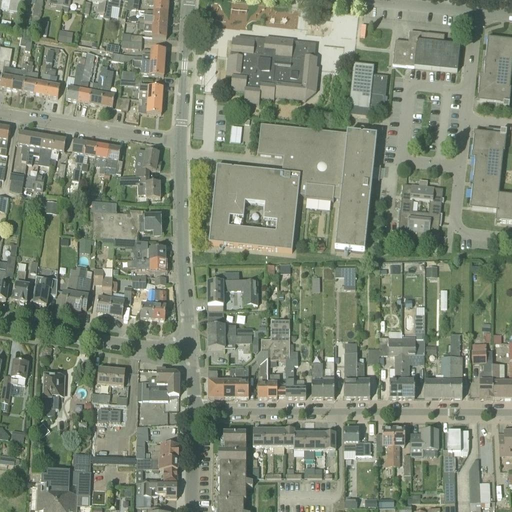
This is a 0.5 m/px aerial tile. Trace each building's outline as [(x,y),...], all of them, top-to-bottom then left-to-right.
[(2,0),(1,11),(20,14),(22,1),(22,0),(2,0)] [(43,2),(35,0),(31,25),(39,26),(43,2)] [(57,0),(56,11),(62,13),(64,0),(57,0)] [(64,0),(62,13),(68,14),(70,0),(64,0)] [(104,15),(105,5),(106,0),(92,0),(92,3),(99,4),(97,14),(104,15)] [(106,0),(105,5),(104,15),(103,20),(109,21),(111,9),(119,11),(121,2),(122,2),(122,0),(106,0)] [(154,13),(168,14),(169,1),(159,0),(147,0),(147,7),(154,8),(154,13)] [(209,8),(209,19),(243,19),(243,8),(209,8)] [(145,26),(153,26),(167,27),(168,14),(154,13),(145,13),(145,21),(138,20),(138,25),(145,26)] [(166,41),(167,27),(153,26),(152,40),(166,41)] [(60,32),(59,42),(73,44),(74,33),(60,32)] [(492,40),(510,42),(511,35),(493,33),(492,40)] [(393,67),(457,74),(460,48),(443,46),(444,38),(410,34),(408,44),(395,43),(393,67)] [(316,46),(293,44),(293,43),(265,40),(265,44),(261,44),(261,41),(237,39),(236,41),(232,41),(231,59),(228,58),(226,76),(232,76),(231,93),(245,95),(244,105),(259,107),(260,101),(274,103),(274,100),(305,103),(306,96),(308,94),(316,95),(318,70),(315,70),(316,60),(314,60),(316,46)] [(480,90),(480,91),(478,92),(478,97),(480,100),(480,104),(490,105),(490,109),(496,109),(509,111),(511,90),(505,90),(505,93),(501,93),(503,81),(506,81),(510,42),(490,40),(489,44),(487,46),(486,51),(487,53),(487,54),(486,55),(485,60),(487,63),(487,69),(484,71),(483,77),(482,77),(482,81),(479,83),(479,88),(480,90)] [(142,45),(130,44),(122,44),(121,50),(142,52),(142,45)] [(0,89),(0,90),(12,92),(14,80),(15,71),(9,70),(12,52),(0,50),(0,51),(0,63),(5,64),(0,89)] [(124,63),(132,63),(150,65),(165,65),(165,52),(151,51),(151,57),(142,56),(142,59),(125,58),(124,63)] [(124,65),(124,63),(125,58),(112,55),(111,63),(124,65)] [(87,56),(84,68),(81,89),(78,104),(89,106),(91,94),(87,93),(89,85),(86,84),(89,69),(89,70),(92,57),(87,56)] [(165,65),(150,65),(132,63),(132,70),(141,71),(141,78),(164,79),(165,65)] [(353,65),(348,117),(369,120),(370,110),(384,112),(387,79),(373,77),(374,68),(353,65)] [(15,71),(14,80),(12,92),(23,94),(25,82),(28,67),(23,66),(22,73),(15,71)] [(28,67),(25,82),(23,94),(34,97),(37,84),(38,76),(32,75),(33,68),(28,67)] [(77,67),(74,81),(73,90),(68,90),(66,102),(78,104),(81,89),(84,68),(77,67)] [(41,85),(37,84),(34,97),(46,99),(48,86),(51,71),(46,70),(45,77),(42,76),(41,85)] [(51,71),(48,86),(46,99),(58,101),(60,88),(55,87),(57,79),(55,78),(56,72),(51,71)] [(107,73),(106,78),(104,93),(101,108),(113,111),(115,98),(109,97),(113,74),(107,73)] [(121,81),(134,83),(135,75),(122,74),(121,81)] [(91,94),(89,106),(101,108),(104,93),(106,78),(99,76),(98,86),(93,85),(91,94)] [(139,102),(141,102),(148,102),(148,103),(162,103),(163,90),(149,89),(142,88),(142,83),(134,83),(134,88),(140,89),(139,102)] [(130,101),(118,99),(115,111),(127,113),(130,101)] [(148,103),(147,107),(140,107),(138,115),(147,116),(161,117),(162,103),(148,103)] [(376,139),(367,138),(357,137),(347,136),(312,132),(274,128),(261,127),(258,156),(283,159),(283,166),(282,175),(257,172),(256,172),(254,172),(217,168),(209,246),(292,254),(298,197),(304,198),(304,201),(307,201),(331,204),(333,204),(334,201),(340,202),(339,213),(337,226),(336,239),(335,252),(344,253),(354,254),(364,255),(370,199),(372,180),(373,175),(373,170),(376,139)] [(0,153),(0,156),(6,158),(10,130),(0,128),(0,141),(2,142),(0,153)] [(477,163),(474,165),(474,170),(475,172),(475,173),(473,174),(473,179),(475,182),(475,188),(472,190),(471,196),(472,197),(472,198),(471,199),(470,204),(472,207),(472,211),(493,213),(498,162),(494,161),(496,149),(499,150),(498,153),(504,153),(506,133),(493,132),(487,131),(487,135),(476,134),(476,138),(473,140),(473,145),(474,147),(472,149),(472,154),(474,156),(474,160),(477,161),(477,163)] [(26,163),(29,149),(31,136),(19,134),(17,147),(22,148),(21,156),(23,156),(22,163),(26,163)] [(43,138),(31,136),(29,149),(26,163),(26,166),(31,167),(33,158),(39,159),(41,151),(43,138)] [(54,140),(43,138),(41,151),(39,159),(46,160),(45,169),(49,169),(51,161),(54,140)] [(66,142),(54,140),(51,161),(57,162),(59,154),(64,154),(66,142)] [(81,172),(83,165),(84,158),(86,145),(74,143),(72,156),(77,156),(76,164),(78,165),(77,172),(75,171),(73,184),(79,185),(81,172)] [(95,159),(97,147),(86,145),(84,158),(95,159)] [(107,161),(109,149),(97,147),(95,159),(100,160),(99,168),(101,168),(100,175),(105,176),(107,161)] [(107,161),(105,176),(110,177),(110,175),(121,176),(123,164),(119,163),(121,151),(109,149),(107,161)] [(136,171),(136,180),(148,179),(148,172),(156,173),(160,173),(161,165),(158,164),(159,156),(146,154),(138,152),(136,162),(138,162),(136,171)] [(56,181),(63,182),(66,167),(59,166),(56,181)] [(23,195),(25,180),(12,178),(10,193),(23,195)] [(34,191),(36,180),(28,178),(26,190),(34,191)] [(148,179),(136,180),(120,180),(119,188),(139,188),(139,197),(147,197),(146,201),(160,201),(160,185),(149,186),(148,179)] [(36,180),(34,191),(43,192),(45,181),(36,180)] [(427,183),(423,183),(419,182),(419,189),(403,187),(402,196),(400,196),(400,200),(401,200),(400,212),(398,211),(397,223),(399,224),(398,233),(414,234),(413,241),(421,242),(422,235),(438,237),(439,228),(441,228),(442,216),(440,216),(441,205),(443,205),(444,200),(442,200),(443,191),(427,190),(427,183)] [(511,201),(498,200),(497,210),(495,221),(499,221),(501,224),(506,224),(508,223),(509,223),(510,225),(511,224),(511,201)] [(48,202),(46,214),(58,215),(59,204),(48,202)] [(117,206),(100,206),(91,205),(93,241),(114,242),(126,243),(135,243),(137,243),(137,235),(153,235),(153,238),(161,238),(161,218),(143,218),(143,214),(129,213),(129,217),(116,216),(117,206)] [(474,211),(473,218),(492,220),(493,213),(474,211)] [(92,254),(92,241),(81,240),(80,254),(92,254)] [(114,249),(126,250),(126,252),(136,252),(135,243),(126,243),(114,242),(114,249)] [(150,250),(141,251),(141,263),(165,263),(165,251),(150,251),(150,250)] [(0,273),(0,301),(2,301),(2,302),(5,303),(8,288),(2,287),(3,281),(6,279),(13,280),(16,259),(8,258),(6,274),(0,273)] [(141,263),(136,263),(136,271),(150,271),(150,275),(165,275),(165,263),(141,263)] [(30,275),(36,276),(37,276),(38,265),(32,264),(30,275)] [(19,265),(14,303),(20,304),(20,306),(24,307),(25,305),(27,305),(29,288),(24,287),(26,274),(25,274),(26,267),(19,265)] [(427,269),(427,279),(437,279),(437,269),(427,269)] [(66,311),(73,312),(76,296),(78,280),(76,279),(77,270),(76,273),(71,272),(70,279),(69,278),(67,294),(63,294),(61,308),(66,309),(66,311)] [(78,280),(76,296),(73,312),(81,313),(81,311),(87,312),(89,298),(83,297),(87,272),(77,270),(76,279),(78,280)] [(346,270),(345,280),(345,292),(357,292),(357,270),(346,270)] [(96,316),(109,318),(111,302),(112,295),(112,294),(112,284),(113,278),(103,278),(103,272),(95,272),(94,287),(102,287),(102,294),(104,294),(104,300),(99,300),(96,316)] [(46,308),(48,298),(48,296),(57,298),(57,282),(36,279),(33,296),(35,297),(34,306),(36,306),(36,308),(40,309),(41,307),(46,308)] [(132,279),(132,291),(146,291),(146,279),(132,279)] [(224,314),(223,298),(223,293),(244,293),(244,309),(258,308),(257,283),(207,285),(208,315),(224,314)] [(124,304),(111,302),(109,318),(122,320),(124,306),(130,307),(131,300),(132,291),(125,290),(124,300),(125,300),(124,304)] [(153,322),(154,307),(153,307),(155,293),(149,292),(148,307),(142,307),(141,321),(153,322)] [(166,294),(160,294),(155,293),(153,307),(154,307),(153,322),(165,323),(166,308),(166,294)] [(286,361),(286,385),(285,399),(285,401),(306,401),(306,391),(302,391),(302,389),(294,389),(294,369),(298,369),(298,361),(289,361),(290,322),(271,322),(271,342),(261,342),(261,354),(267,353),(268,363),(279,362),(286,361)] [(225,328),(208,329),(208,340),(235,339),(252,339),(252,330),(235,331),(235,333),(225,333),(225,328)] [(450,401),(462,401),(462,384),(457,384),(457,378),(461,378),(461,360),(459,360),(459,337),(451,337),(450,361),(450,401)] [(252,339),(235,339),(208,340),(208,351),(225,351),(225,346),(235,346),(235,345),(252,345),(252,339)] [(402,339),(402,340),(402,347),(402,401),(414,401),(414,383),(408,383),(409,358),(424,358),(424,356),(424,348),(425,343),(415,343),(415,339),(402,339)] [(390,383),(390,401),(402,401),(402,347),(402,340),(388,340),(388,341),(380,341),(380,351),(380,358),(396,358),(396,383),(390,383)] [(380,366),(380,358),(380,351),(367,351),(367,366),(380,366)] [(344,383),(344,401),(357,401),(357,361),(357,352),(347,352),(346,361),(345,361),(345,383),(344,383)] [(480,377),(479,384),(479,401),(484,401),(484,402),(492,402),(492,374),(492,367),(492,355),(473,355),(473,366),(486,366),(486,374),(482,374),(480,377)] [(371,401),(371,400),(371,383),(364,384),(364,361),(357,361),(357,401),(371,401)] [(424,384),(424,401),(450,401),(450,361),(441,361),(441,377),(436,377),(436,384),(424,384)] [(25,388),(26,375),(28,366),(26,365),(26,364),(22,363),(21,365),(13,364),(11,379),(4,378),(0,401),(0,404),(8,406),(11,386),(25,388)] [(258,401),(267,401),(267,379),(267,377),(268,365),(260,369),(260,379),(263,379),(263,385),(258,385),(258,401)] [(323,385),(323,401),(335,401),(335,381),(335,365),(327,365),(327,371),(330,371),(330,381),(323,381),(323,385)] [(492,367),(492,374),(492,402),(511,401),(511,365),(508,365),(509,385),(499,385),(499,367),(492,367)] [(311,401),(323,401),(323,385),(319,385),(319,380),(320,380),(320,373),(320,366),(311,366),(311,401)] [(97,387),(110,388),(112,372),(99,371),(97,387)] [(219,371),(208,371),(208,399),(211,401),(223,401),(223,383),(223,381),(219,381),(219,371)] [(233,383),(223,383),(223,401),(236,401),(236,371),(230,371),(230,379),(233,379),(233,383)] [(236,371),(236,401),(249,401),(248,371),(236,371)] [(125,373),(112,372),(110,388),(124,389),(125,373)] [(168,398),(171,398),(179,399),(179,378),(176,375),(169,375),(169,373),(165,373),(165,372),(157,372),(157,387),(149,387),(149,391),(149,403),(168,403),(168,398)] [(64,379),(60,379),(60,377),(58,376),(54,375),(52,377),(52,379),(45,378),(43,411),(50,412),(50,411),(55,412),(58,412),(58,398),(63,398),(64,379)] [(277,399),(285,399),(286,385),(279,385),(279,377),(267,377),(267,379),(267,401),(277,401),(277,399)] [(99,397),(98,405),(109,406),(110,398),(99,397)] [(111,424),(111,425),(121,425),(122,413),(112,413),(112,414),(109,414),(109,413),(99,412),(99,424),(109,424),(109,423),(111,424)] [(43,439),(50,434),(43,426),(37,431),(43,439)] [(161,427),(149,428),(149,440),(161,440),(161,427)] [(137,430),(137,437),(136,450),(136,462),(144,462),(144,444),(148,444),(148,429),(137,430)] [(355,461),(355,458),(363,458),(363,445),(358,445),(358,441),(358,431),(344,431),(344,441),(344,445),(344,452),(344,461),(355,461)] [(388,448),(388,462),(385,462),(385,470),(393,470),(393,431),(382,431),(382,448),(388,448)] [(404,431),(393,431),(393,470),(399,469),(399,463),(399,448),(405,448),(404,431)] [(13,432),(12,443),(24,444),(25,433),(13,432)] [(264,449),(264,432),(258,432),(258,433),(254,433),(254,432),(253,432),(253,449),(264,449)] [(264,449),(274,449),(274,432),(273,432),(273,433),(269,433),(269,432),(264,432),(264,449)] [(274,432),(274,449),(284,449),(284,432),(278,432),(278,433),(274,433),(274,432)] [(284,449),(294,449),(294,437),(295,437),(295,432),(294,432),(294,433),(290,433),(290,432),(284,432),(284,449)] [(499,439),(499,438),(498,438),(499,458),(511,457),(511,433),(504,434),(504,439),(499,439)] [(422,434),(422,437),(410,437),(411,459),(422,459),(422,453),(438,453),(438,434),(422,434)] [(443,453),(445,506),(455,506),(454,474),(455,474),(454,455),(460,455),(460,452),(468,452),(468,434),(448,434),(448,453),(443,453)] [(294,437),(294,449),(294,453),(304,453),(304,435),(299,435),(299,437),(295,437),(294,437)] [(310,436),(304,435),(304,453),(314,453),(314,436),(314,435),(314,437),(310,437),(310,436)] [(315,436),(314,436),(314,453),(325,453),(325,435),(319,435),(319,437),(315,437),(315,436)] [(330,436),(325,435),(325,453),(335,453),(335,436),(334,436),(334,437),(330,437),(330,436)] [(218,454),(218,478),(218,502),(216,502),(215,511),(243,511),(244,503),(246,503),(246,489),(252,489),(252,484),(243,484),(243,479),(246,479),(246,436),(223,436),(223,454),(218,454)] [(152,454),(152,462),(178,462),(178,448),(155,447),(155,454),(152,454)] [(74,457),(74,466),(92,467),(92,458),(74,457)] [(136,462),(136,472),(151,472),(151,474),(152,475),(156,475),(158,474),(158,472),(164,473),(164,486),(177,486),(177,473),(178,473),(178,462),(152,462),(144,462),(136,462)] [(469,472),(469,474),(479,474),(478,462),(475,462),(469,472)] [(91,475),(92,467),(74,466),(74,474),(90,475),(91,475)] [(76,511),(77,507),(82,508),(82,498),(90,498),(91,475),(47,473),(47,478),(42,478),(41,487),(38,487),(38,506),(45,506),(44,511),(76,511)] [(469,474),(470,505),(480,505),(479,474),(469,474)] [(136,485),(136,509),(143,509),(143,497),(157,498),(158,494),(158,485),(136,485)] [(158,485),(158,494),(157,498),(166,498),(166,501),(177,501),(177,486),(164,486),(158,485)] [(357,511),(357,502),(345,502),(345,510),(357,511)]
